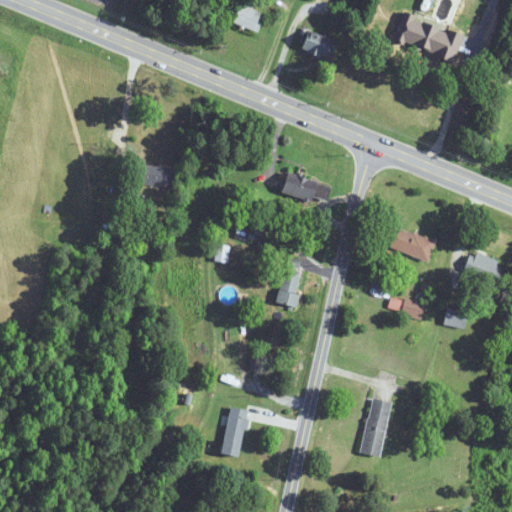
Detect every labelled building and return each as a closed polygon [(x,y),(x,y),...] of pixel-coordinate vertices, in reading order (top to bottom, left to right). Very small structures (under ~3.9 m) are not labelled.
[(257,32),(265,10),(241,1),(233,23),(257,32)] [(410,47),(429,54),(431,48),(459,59),(467,38),(417,19),(410,35),(414,37),(410,47)] [(299,51),(329,63),(337,42),(307,30),(299,51)] [(138,186),(174,186),(175,167),(138,167),(138,186)] [(281,191),(325,204),(331,186),(286,173),(281,191)] [(428,262),(436,241),(391,226),(384,247),(428,262)] [(503,263),(471,250),(463,271),(495,284),(503,263)] [(305,261),(288,256),(275,303),(292,307),(305,261)] [(387,311),(421,318),(424,304),(391,297),(387,311)] [(467,314),(447,308),(442,323),(462,329),(467,314)] [(359,454),(379,458),(389,403),(370,399),(359,454)] [(219,454),(239,458),(249,412),(230,407),(219,454)]
